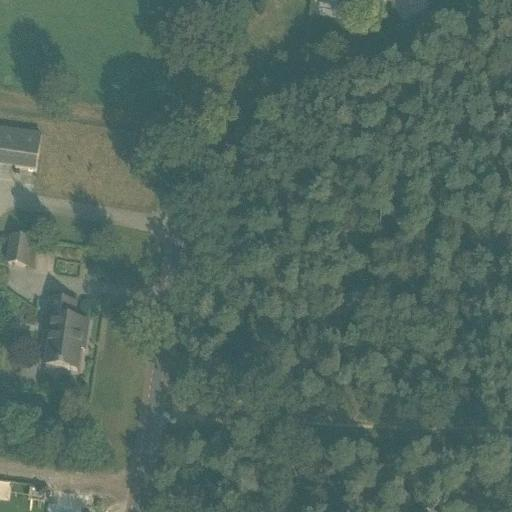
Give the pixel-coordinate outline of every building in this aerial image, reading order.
[(27,174),(35,175),(36,175),(42,137),(22,134),(17,172),(27,174)] [(30,241),(17,240),(12,239),(8,266),(26,269),(30,241)] [(73,323),(76,306),(50,302),(45,335),(50,335),(46,369),(77,373),(82,341),(86,341),(88,325),(73,323)] [(239,395),(238,405),(252,406),(253,396),(239,395)] [(48,506),(56,507),(58,493),(50,492),(48,506)]
